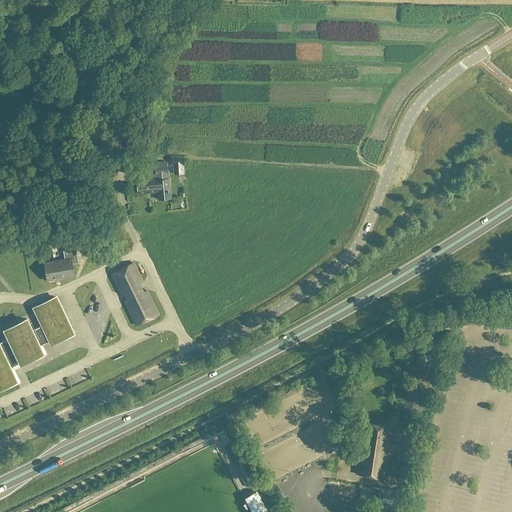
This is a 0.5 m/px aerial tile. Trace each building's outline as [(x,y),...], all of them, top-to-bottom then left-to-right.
[(183,166),(184,166),(185,157),(171,157),(170,166),(173,166),(174,175),(184,174),(183,166)] [(166,163),(155,164),(154,164),(156,180),(136,182),(137,194),(157,192),(158,200),(170,199),(166,163)] [(117,237),(118,228),(107,226),(106,236),(117,237)] [(71,264),(78,263),(75,249),(63,251),(64,260),(44,264),(47,281),(59,279),(59,280),(74,277),(71,264)] [(133,264),(111,274),(120,295),(124,293),(128,300),(124,302),(136,326),(158,315),(146,291),(143,293),(139,286),(142,284),(133,264)] [(0,389),(16,382),(9,367),(19,362),(20,364),(42,353),(39,347),(49,342),(50,345),(73,334),(56,298),(33,309),(41,326),(32,331),(26,320),(4,331),(8,339),(0,343),(0,389)] [(431,370),(437,343),(422,340),(416,367),(431,370)] [(420,415),(426,389),(420,388),(419,392),(412,390),(413,386),(407,385),(401,410),(420,415)] [(356,475),(380,479),(383,479),(390,437),(385,436),(386,427),(366,424),(363,439),(361,439),(360,450),(362,450),(361,457),(359,456),(356,475)] [(396,501),(397,492),(378,489),(371,488),(368,504),(376,505),(384,506),(385,506),(383,511),(393,511),(394,508),(400,509),(401,501),(396,501)] [(266,511),(256,491),(244,497),(251,511),(266,511)]
